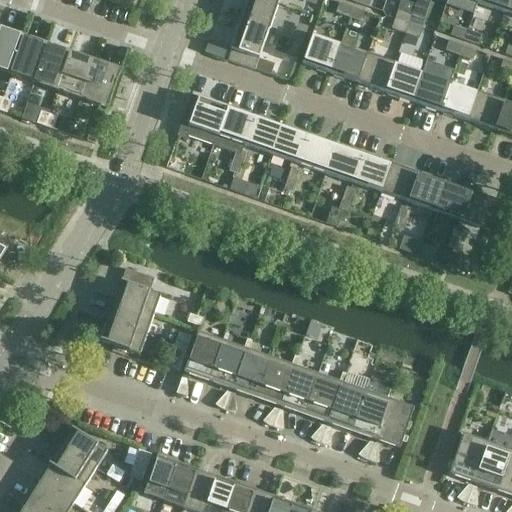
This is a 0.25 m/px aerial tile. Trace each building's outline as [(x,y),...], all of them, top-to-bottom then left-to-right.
[(268,32),(277,5),(263,0),(246,0),(239,22),(268,32)] [(447,0),(445,6),(472,15),(473,15),(477,4),(478,0),(447,0)] [(504,14),(508,0),(478,0),(477,4),(504,14)] [(349,19),(352,9),(342,5),(338,15),(349,19)] [(352,9),(349,19),(360,22),(363,12),(352,9)] [(397,21),(408,25),(411,15),(400,11),(397,21)] [(408,25),(418,29),(422,19),(411,15),(408,25)] [(408,25),(397,21),(394,31),(404,34),(408,25)] [(227,62),(254,71),(258,60),(268,32),(239,22),(229,50),(230,51),(227,62)] [(408,25),(404,34),(415,38),(418,29),(408,25)] [(302,44),(306,31),(297,27),(292,41),(302,44)] [(464,41),(467,31),(456,27),(453,37),(464,41)] [(0,30),(0,71),(8,74),(7,75),(10,76),(23,38),(21,37),(20,37),(10,34),(11,33),(7,32),(6,34),(0,32),(1,30),(0,30)] [(467,31),(464,41),(474,45),(478,35),(467,31)] [(329,74),(339,46),(311,36),(301,65),(329,74)] [(33,84),(46,46),(44,45),(43,45),(33,42),(34,41),(30,40),(29,42),(24,40),(24,38),(23,38),(10,76),(11,76),(11,75),(17,77),(17,78),(20,80),(21,78),(31,82),(30,83),(33,84)] [(458,57),(462,47),(451,43),(447,53),(458,57)] [(46,46),(33,84),(34,84),(34,83),(41,85),(40,86),(43,88),(44,86),(54,90),(53,91),(56,92),(70,54),(67,53),(56,50),(57,49),(53,48),(52,50),(47,48),(47,46),(46,46)] [(367,55),(339,46),(329,74),(357,84),(367,55)] [(462,47),(458,57),(469,60),(472,50),(462,47)] [(79,100),(93,62),(90,61),(79,58),(80,57),(76,56),(75,58),(70,56),(70,54),(56,92),(57,92),(57,91),(64,93),(63,95),(66,96),(67,94),(77,98),(76,99),(79,100)] [(357,84),(384,93),(394,64),(367,55),(357,84)] [(258,60),(254,71),(270,77),(274,66),(258,60)] [(93,62),(79,100),(80,100),(80,99),(87,101),(86,103),(89,104),(90,102),(100,106),(100,107),(103,108),(111,87),(110,87),(113,79),(117,70),(113,69),(103,66),(103,65),(99,64),(98,66),(93,64),(93,62)] [(511,75),(511,64),(505,62),(502,72),(511,75)] [(421,74),(394,64),(384,93),(411,103),(421,74)] [(421,74),(411,103),(439,112),(449,84),(421,74)] [(449,84),(439,112),(466,122),(476,93),(449,84)] [(503,103),(476,93),(466,122),(493,131),(503,103)] [(187,106),(176,138),(186,141),(187,138),(212,147),(226,108),(198,98),(194,108),(187,106)] [(2,99),(0,105),(0,111),(6,114),(10,102),(2,99)] [(511,137),(511,105),(503,103),(493,131),(511,137)] [(226,108),(212,147),(235,155),(236,150),(241,152),(243,146),(253,117),(226,108)] [(44,127),(48,115),(40,112),(36,124),(44,127)] [(48,115),(44,127),(52,130),(56,118),(48,115)] [(243,146),(270,156),(280,127),(253,117),(243,146)] [(58,131),(68,134),(71,123),(61,120),(58,131)] [(307,136),(280,127),(270,156),(297,165),(307,136)] [(94,145),(99,133),(90,130),(86,142),(94,145)] [(297,165),(325,175),(335,146),(307,136),(297,165)] [(325,175),(352,184),(362,155),(335,146),(325,175)] [(232,161),(242,164),(246,154),(241,152),(236,150),(235,155),(232,161)] [(352,184),(380,194),(390,165),(362,155),(352,184)] [(232,161),(229,172),(238,175),(242,164),(232,161)] [(417,174),(390,165),(380,194),(407,203),(417,174)] [(287,180),(297,183),(301,172),(291,168),(287,180)] [(417,174),(407,203),(434,213),(444,184),(417,174)] [(297,183),(287,180),(283,191),(293,194),(297,183)] [(247,184),(242,196),(253,200),(257,188),(247,184)] [(434,213),(461,222),(471,193),(444,184),(434,213)] [(261,188),(256,201),(264,204),(269,191),(261,188)] [(342,199),(352,202),(356,191),(346,188),(342,199)] [(490,232),(500,203),(471,193),(461,222),(490,232)] [(352,202),(342,199),(338,210),(348,213),(352,202)] [(396,218),(406,221),(410,210),(400,207),(396,218)] [(406,221),(396,218),(393,228),(402,232),(406,221)] [(451,237),(460,240),(464,229),(454,226),(451,237)] [(460,240),(451,237),(447,248),(457,251),(460,240)] [(425,241),(420,257),(432,260),(437,245),(425,241)] [(113,302),(153,316),(160,296),(149,292),(153,279),(124,269),(120,282),(113,302)] [(146,336),(153,316),(113,302),(106,322),(146,336)] [(202,320),(189,315),(187,323),(199,328),(202,320)] [(146,336),(106,322),(99,342),(139,356),(146,336)] [(175,341),(188,346),(190,338),(178,333),(175,341)] [(208,382),(222,342),(197,333),(183,373),(208,382)] [(188,346),(175,341),(166,368),(178,372),(188,346)] [(208,382),(231,390),(245,350),(248,351),(249,347),(245,345),(243,350),(222,342),(208,382)] [(231,390),(255,399),(269,359),(248,351),(245,350),(231,390)] [(255,399),(279,407),(293,367),(295,368),(297,363),(292,362),(291,366),(269,359),(255,399)] [(279,407),(303,416),(317,376),(295,368),(293,367),(279,407)] [(303,416),(327,424),(341,384),(343,385),(345,380),(340,379),(339,383),(317,376),(303,416)] [(182,377),(176,394),(179,395),(181,396),(184,396),(187,396),(186,379),(182,377)] [(327,424),(351,432),(365,392),(343,385),(341,384),(327,424)] [(351,432),(374,441),(389,401),(391,401),(392,397),(388,395),(386,400),(365,392),(351,432)] [(224,411),(230,394),(226,393),(215,406),(217,407),(219,409),(222,410),(224,411)] [(230,394),(224,411),(227,412),(230,413),(232,413),(235,413),(234,396),(230,394)] [(399,449),(413,409),(391,401),(389,401),(374,441),(399,449)] [(272,428),(278,411),(274,410),(262,422),(265,424),(267,426),(269,427),(272,428)] [(278,411),(272,428),(275,429),(277,429),(280,429),(283,430),(282,412),(278,411)] [(319,445),(325,428),(321,426),(310,439),(312,441),(314,442),(317,444),(319,445)] [(325,428),(319,445),(322,446),(325,446),(327,446),(330,446),(330,429),(325,428)] [(59,447),(95,470),(106,452),(71,429),(59,447)] [(448,475),(473,483),(487,443),(485,442),(463,435),(448,475)] [(497,492),(511,452),(489,444),(491,440),(486,438),(485,442),(487,443),(473,483),(497,492)] [(367,461),(373,444),(369,443),(358,456),(360,458),(362,459),(364,460),(367,461)] [(373,444),(367,461),(370,462),(373,463),(375,463),(378,463),(377,446),(373,444)] [(84,487),(95,470),(59,447),(48,466),(50,467),(50,466),(84,487)] [(150,455),(138,451),(129,477),(141,482),(150,455)] [(511,451),(511,452),(497,492),(511,497),(511,451)] [(163,502),(176,464),(156,457),(143,495),(163,502)] [(195,471),(176,464),(163,502),(182,509),(195,471)] [(50,466),(50,467),(39,483),(73,505),(84,487),(50,466)] [(191,511),(202,511),(215,478),(195,471),(182,509),(191,511)] [(202,511),(224,511),(234,485),(215,478),(202,511)] [(46,511),(68,511),(73,505),(39,483),(28,500),(46,511)] [(224,511),(246,511),(253,491),(234,485),(224,511)] [(466,504),(472,487),(468,486),(456,499),(458,500),(461,502),(463,503),(466,504)] [(472,487),(466,504),(469,505),(471,506),(474,506),(477,506),(476,489),(472,487)] [(246,511),(267,511),(273,498),(253,491),(246,511)] [(109,503),(116,508),(123,497),(116,492),(109,503)] [(267,511),(289,511),(292,505),(273,498),(267,511)] [(46,511),(28,500),(20,511),(46,511)] [(113,511),(116,508),(109,503),(103,511),(113,511)]
